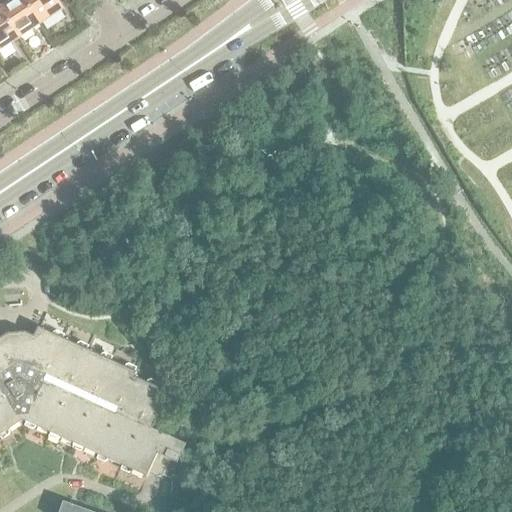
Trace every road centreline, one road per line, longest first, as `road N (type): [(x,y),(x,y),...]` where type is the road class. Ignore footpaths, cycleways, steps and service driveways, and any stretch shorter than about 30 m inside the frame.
road 1 (tertiary): [(289,0),(0,191)]
road 2 (residential): [(0,119),(120,39)]
